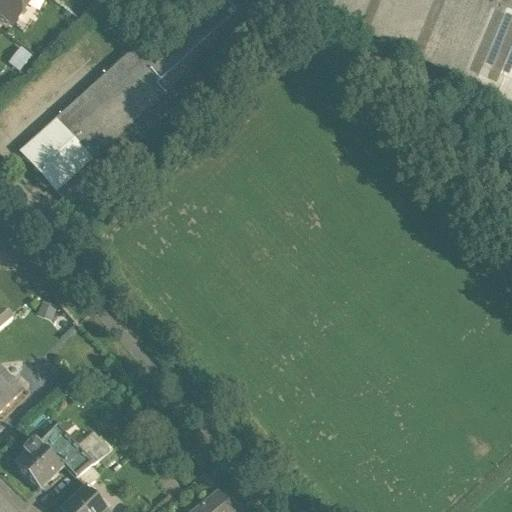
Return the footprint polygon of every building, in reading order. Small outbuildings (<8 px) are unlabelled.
[(30,0),(0,0),(0,16),(12,26),(31,0),(30,0)] [(136,51),(22,154),(56,192),(190,71),(247,20),(230,0),(153,70),(136,51)] [(511,0),(291,0),(291,1),(293,2),(294,1),(320,13),(319,14),(322,16),(322,14),(349,27),(349,28),(350,29),(351,27),(378,40),(378,42),(380,43),(380,41),(406,53),(405,54),(407,56),(408,54),(434,66),(433,68),(435,69),(436,67),(462,80),(480,89),(511,21),(511,0)] [(511,115),(511,21),(480,89),(462,80),(456,90),(511,115)] [(190,71),(56,192),(69,206),(202,85),(190,71)] [(2,307),(0,308),(0,330),(13,320),(2,307)] [(0,416),(20,397),(0,375),(0,416)] [(77,454),(54,431),(37,448),(46,457),(51,451),(66,466),(77,454)] [(66,466),(51,451),(46,457),(37,448),(15,470),(38,493),(61,470),(66,466)] [(66,466),(61,470),(75,484),(92,470),(77,454),(66,466)] [(103,511),(85,493),(64,511),(103,511)] [(227,511),(217,499),(201,511),(227,511)]
